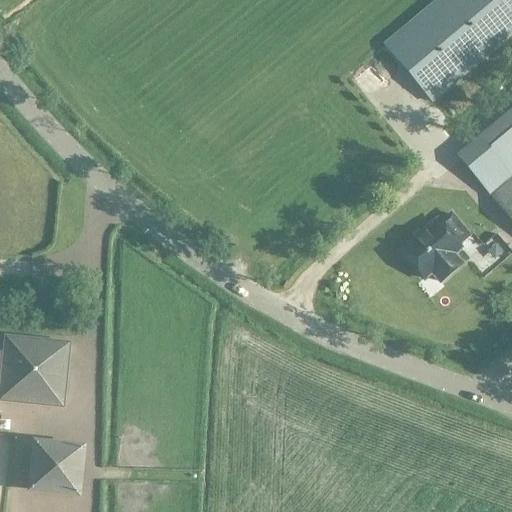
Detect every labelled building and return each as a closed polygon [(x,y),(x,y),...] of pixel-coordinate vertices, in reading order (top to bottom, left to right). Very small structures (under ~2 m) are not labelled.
[(511,0),(441,0),(384,47),(431,104),(511,36),(511,0)] [(511,117),(456,163),(511,231),(511,117)] [(437,221),(401,251),(424,279),(431,273),(440,283),(461,265),(453,255),(461,248),(453,239),(464,230),(451,215),(440,224),(437,221)] [(0,402),(62,409),(69,342),(4,336),(2,351),(0,351),(0,402)] [(81,449),(35,445),(30,491),(77,496),(81,449)]
